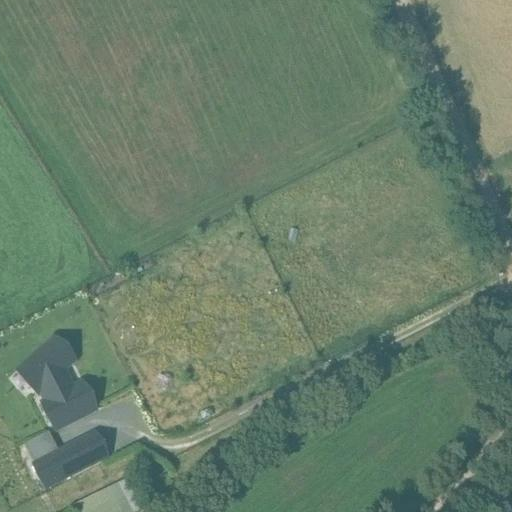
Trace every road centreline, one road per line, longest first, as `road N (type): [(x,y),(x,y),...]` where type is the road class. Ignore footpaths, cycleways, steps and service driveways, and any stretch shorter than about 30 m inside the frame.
road 1 (unknown): [(511,283),(217,439),(168,445),(120,413),(41,449)]
road 2 (track): [(397,0),(511,242)]
road 3 (track): [(511,420),(434,511)]
